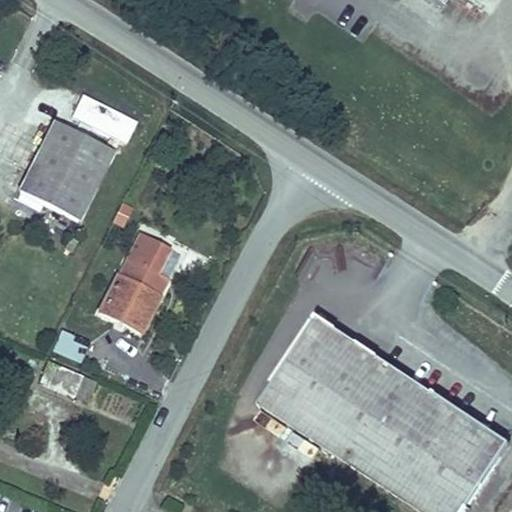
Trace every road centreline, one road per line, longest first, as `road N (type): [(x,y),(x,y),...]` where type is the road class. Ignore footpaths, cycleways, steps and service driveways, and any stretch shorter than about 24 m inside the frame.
road 1 (residential): [(126,500),(311,159)]
road 2 (unclassified): [(311,159),(65,0)]
road 3 (unclassified): [(511,290),(311,159)]
